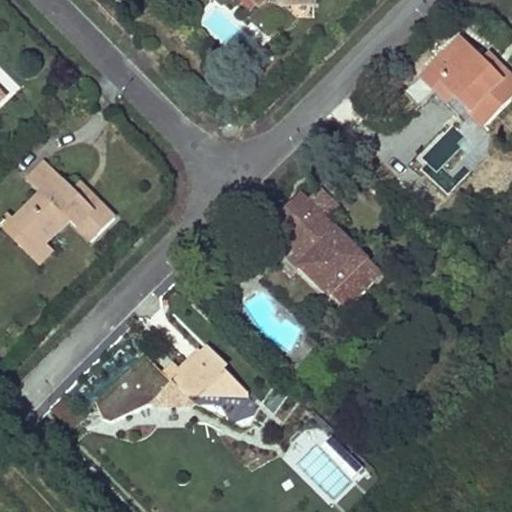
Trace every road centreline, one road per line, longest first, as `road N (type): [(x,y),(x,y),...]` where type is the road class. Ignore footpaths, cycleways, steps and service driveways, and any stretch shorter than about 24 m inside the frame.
road 1 (residential): [(418,0),(233,183)]
road 2 (residential): [(233,183),(51,0)]
road 3 (residential): [(233,183),(57,368)]
